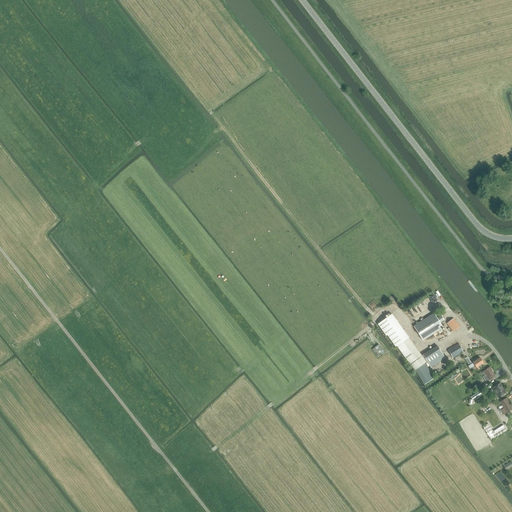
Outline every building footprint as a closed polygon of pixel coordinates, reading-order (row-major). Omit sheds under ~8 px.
[(434,314),(414,327),(423,340),(443,328),(440,323),(444,320),(442,316),(437,319),(434,314)] [(454,319),(447,324),(450,327),(453,332),(460,327),(454,319)] [(424,384),(434,378),(424,363),(427,361),(431,368),(445,359),(437,346),(422,356),(409,338),(396,346),(414,370),(415,370),(424,384)] [(453,358),(463,352),(458,344),(448,350),(453,358)] [(376,356),(377,356),(383,351),(379,345),(372,350),(376,356)] [(466,356),(463,359),(470,369),(475,366),(476,368),(484,363),(480,358),(471,364),(466,356)] [(489,380),(495,376),(491,370),(492,369),(491,367),(490,368),(489,367),(483,371),(483,372),(482,373),(484,376),(486,375),(489,380)] [(499,397),(506,392),(502,385),(501,386),(500,383),(492,388),(496,394),(494,395),(493,396),(495,399),(496,399),(499,397)] [(484,392),(482,389),(471,397),(472,400),(484,392)] [(507,413),(511,409),(511,408),(505,398),(500,401),(504,408),(501,409),(504,414),(506,412),(507,413)] [(488,424),(483,427),(491,440),(506,430),(503,425),(493,431),(488,424)]
